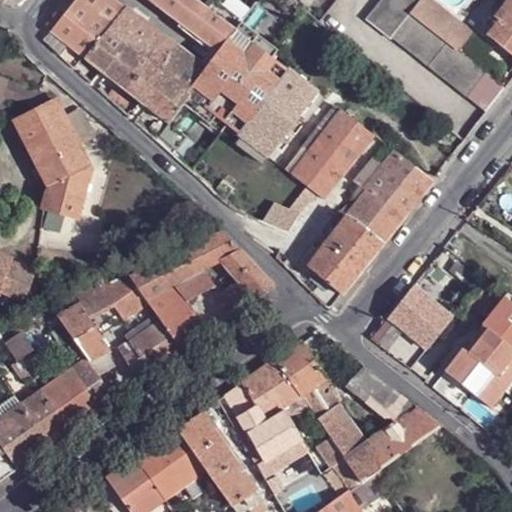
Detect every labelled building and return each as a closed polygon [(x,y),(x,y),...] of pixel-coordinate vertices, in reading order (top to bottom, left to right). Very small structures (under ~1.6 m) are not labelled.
[(206,69),(115,0),(77,0),(52,32),(171,123),(191,96),(192,95),(189,93),(206,69)] [(148,0),(218,53),(236,31),(243,36),(251,26),(216,0),(148,0)] [(271,0),(252,0),(249,4),(260,13),(262,12),(271,0)] [(308,11),(294,0),(271,0),(262,12),(260,13),(288,36),(308,11)] [(383,0),(367,20),(392,39),(393,37),(412,14),(422,0),(383,0)] [(422,0),(412,14),(459,50),(463,45),(473,33),(430,0),(422,0)] [(511,0),(501,0),(484,22),(491,29),(511,2),(511,0)] [(511,2),(491,29),(487,35),(509,54),(511,56),(511,2)] [(489,113),(507,90),(490,76),(469,59),(459,50),(412,14),(393,37),(489,113)] [(275,60),(243,36),(236,31),(218,53),(206,69),(189,93),(192,95),(191,96),(210,110),(229,125),(244,137),(270,157),(277,149),(302,118),(320,95),(293,74),(275,60)] [(474,53),(463,45),(459,50),(469,59),(474,53)] [(40,107),(17,120),(51,186),(45,207),(80,217),(94,169),(58,98),(0,77),(0,96),(2,97),(3,93),(40,107)] [(108,100),(125,115),(132,105),(115,92),(108,100)] [(0,113),(17,120),(40,107),(3,93),(2,97),(0,96),(0,113)] [(320,95),(302,118),(309,123),(326,100),(320,95)] [(189,137),(210,110),(191,96),(171,123),(189,137)] [(321,139),(342,111),(333,104),(312,132),(321,139)] [(293,175),(308,187),(358,123),(342,111),(321,139),(315,147),(295,173),(293,175)] [(324,200),(374,135),(372,134),(358,123),(308,187),(318,195),(324,200)] [(147,135),(155,142),(164,131),(155,124),(147,135)] [(436,138),(455,155),(466,140),(446,125),(436,138)] [(374,135),(380,140),(384,136),(376,129),(372,134),(374,135)] [(236,146),(263,165),(270,157),(244,137),(236,146)] [(295,173),(315,147),(305,140),(286,165),(295,173)] [(274,161),(280,153),(277,149),(270,157),(274,161)] [(341,295),(434,180),(394,150),(381,167),(364,189),(367,191),(308,267),(341,295)] [(364,189),(381,167),(371,160),(354,181),(364,189)] [(288,215),(276,230),(287,234),(318,195),(308,187),(288,215)] [(276,230),(288,215),(274,205),(262,224),(276,230)] [(225,231),(134,278),(148,298),(158,313),(185,351),(212,333),(190,302),(215,288),(213,285),(204,270),(220,261),(233,274),(243,285),(220,301),(232,318),(277,286),(225,231)] [(276,258),(283,265),(288,258),(279,249),(277,256),(276,258)] [(0,254),(0,286),(11,259),(0,254)] [(38,270),(11,259),(0,286),(0,292),(25,302),(38,270)] [(220,261),(204,270),(213,285),(233,274),(220,261)] [(460,261),(451,272),(473,289),(481,279),(460,261)] [(134,278),(58,317),(83,354),(98,376),(115,364),(110,351),(112,349),(92,319),(117,304),(125,315),(148,298),(134,278)] [(429,350),(454,319),(452,317),(448,314),(414,285),(389,317),(429,350)] [(511,382),(511,312),(501,303),(483,326),(494,334),(477,356),(472,351),(470,353),(464,349),(446,372),(492,408),(511,382)] [(125,335),(131,343),(121,351),(140,383),(185,351),(158,313),(125,335)] [(494,334),(483,326),(464,349),(470,353),(472,351),(477,356),(494,334)] [(0,333),(0,349),(10,344),(1,333),(0,333)] [(25,336),(10,344),(20,360),(35,351),(25,336)] [(277,359),(302,395),(323,381),(327,378),(302,342),(277,359)] [(20,360),(26,370),(40,360),(35,351),(20,360)] [(41,391),(70,433),(115,401),(111,395),(98,376),(83,354),(77,358),(81,364),(41,391)] [(243,384),(266,419),(285,407),(302,395),(277,359),(243,384)] [(26,370),(20,360),(13,366),(25,384),(33,379),(26,370)] [(352,382),(400,419),(419,406),(365,365),(352,382)] [(338,402),(323,381),(302,395),(314,412),(317,417),(338,402)] [(115,401),(130,390),(126,384),(111,395),(115,401)] [(264,461),(302,437),(291,418),(286,411),(269,422),(266,419),(243,384),(225,396),(264,461)] [(0,481),(70,433),(41,391),(22,405),(15,396),(3,404),(10,414),(0,421),(0,481)] [(285,407),(286,411),(291,418),(314,412),(302,395),(285,407)] [(221,405),(218,400),(213,404),(216,409),(221,405)] [(338,402),(317,417),(331,437),(346,457),(367,443),(338,402)] [(442,424),(419,406),(400,419),(367,443),(346,457),(349,461),(363,481),(377,470),(430,432),(442,424)] [(286,411),(285,407),(266,419),(269,422),(286,411)] [(205,415),(202,411),(180,428),(208,469),(217,482),(234,508),(236,511),(262,511),(268,508),(254,489),(257,488),(246,472),(215,429),(205,415)] [(215,429),(246,472),(249,470),(219,427),(215,429)] [(137,458),(165,499),(185,485),(208,469),(180,428),(137,458)] [(430,432),(377,470),(391,487),(392,489),(444,452),(430,432)] [(302,437),(264,461),(257,464),(265,478),(310,451),(302,437)] [(349,461),(346,457),(331,437),(320,445),(333,465),(337,469),(339,468),(349,461)] [(130,511),(147,511),(165,499),(137,458),(108,478),(130,511)] [(349,461),(339,468),(353,487),(361,482),(363,481),(349,461)] [(208,469),(185,485),(194,498),(217,482),(208,469)] [(387,487),(373,498),(374,499),(391,487),(377,470),(361,482),(362,484),(377,473),(387,487)] [(360,511),(359,508),(373,498),(387,487),(377,473),(362,484),(349,493),(348,492),(318,511),(360,511)] [(278,474),(267,480),(275,494),(286,487),(278,474)]
